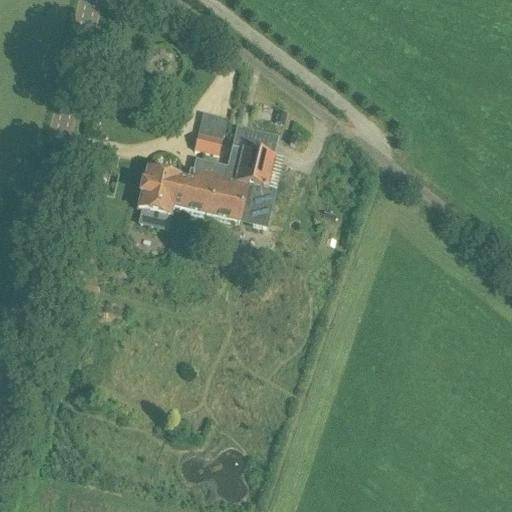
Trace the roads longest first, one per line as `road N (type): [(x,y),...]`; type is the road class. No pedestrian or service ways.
road 1 (tertiary): [(0,429),(96,0)]
road 2 (unclassified): [(511,265),(170,0)]
